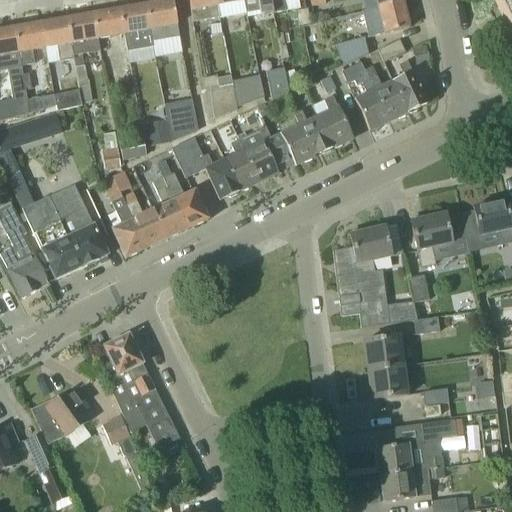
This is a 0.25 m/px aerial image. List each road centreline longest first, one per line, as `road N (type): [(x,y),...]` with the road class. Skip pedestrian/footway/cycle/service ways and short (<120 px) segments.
road 1 (residential): [(315,415),(289,206)]
road 2 (residential): [(289,206),(473,111)]
road 3 (residential): [(130,286),(289,206)]
road 4 (residential): [(189,433),(130,286)]
road 5 (residential): [(0,354),(130,286)]
road 6 (residential): [(189,433),(315,415)]
